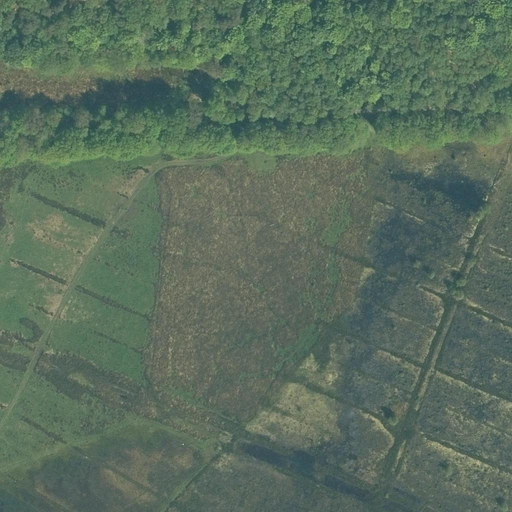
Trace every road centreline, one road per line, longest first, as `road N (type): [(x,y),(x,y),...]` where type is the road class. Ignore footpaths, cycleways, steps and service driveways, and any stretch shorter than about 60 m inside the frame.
road 1 (track): [(0,424),(93,250),(154,168),(228,154),(238,136)]
road 2 (track): [(0,123),(260,113)]
road 3 (track): [(260,113),(511,104)]
